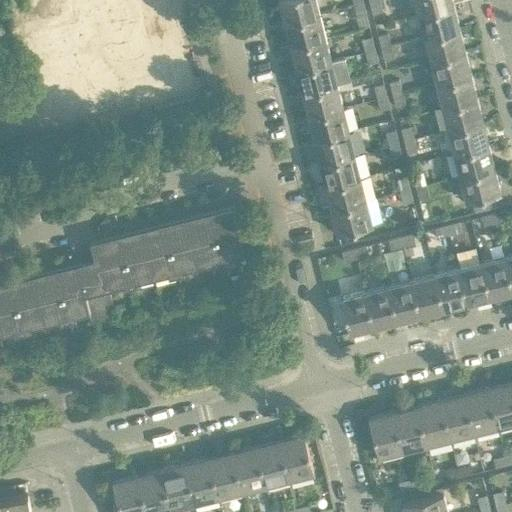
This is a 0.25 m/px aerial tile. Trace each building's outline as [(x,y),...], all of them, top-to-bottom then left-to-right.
[(138,0),(28,0),(48,78),(152,52),(138,0)] [(279,0),(284,20),(319,12),(315,0),(279,0)] [(379,0),(368,0),(372,12),(382,10),(379,0)] [(452,0),(415,0),(418,12),(453,3),(452,0)] [(363,1),(353,3),(357,16),(366,14),(363,1)] [(453,3),(418,12),(425,35),(459,27),(453,3)] [(319,12),(284,20),(290,43),(325,35),(319,12)] [(459,27),(425,35),(430,59),(465,50),(459,27)] [(387,32),(378,34),(381,46),(391,44),(387,32)] [(325,35),(290,43),(296,68),(331,59),(325,35)] [(362,38),(365,50),(375,48),(372,36),(362,38)] [(391,44),(381,46),(384,59),(394,56),(391,44)] [(375,48),(365,50),(368,63),(378,60),(375,48)] [(465,50),(430,59),(436,82),(471,73),(465,50)] [(331,59),(296,68),(302,91),(337,82),(331,59)] [(471,73),(436,82),(442,105),(477,96),(471,73)] [(399,78),(389,81),(392,93),(402,90),(399,78)] [(337,82),(302,91),(308,114),(342,105),(337,82)] [(374,84),(377,97),(386,94),(383,82),(374,84)] [(402,90),(392,93),(395,105),(405,103),(402,90)] [(386,94),(377,97),(380,109),(390,107),(386,94)] [(477,96),(442,105),(448,128),(483,119),(477,96)] [(342,105),(308,114),(314,137),(348,129),(342,105)] [(483,119),(448,128),(454,152),(488,143),(483,119)] [(411,125),(401,127),(404,139),(414,137),(411,125)] [(386,131),(388,143),(398,141),(395,128),(386,131)] [(348,129),(314,137),(319,160),(354,152),(348,129)] [(414,137),(404,139),(407,152),(417,149),(414,137)] [(398,141),(388,143),(391,156),(401,153),(398,141)] [(488,143),(454,152),(460,175),(494,167),(488,143)] [(354,152),(319,160),(325,184),(360,175),(354,152)] [(494,167),(460,175),(466,199),(500,190),(494,167)] [(422,171),(413,174),(416,186),(426,184),(422,171)] [(360,175),(325,184),(331,207),(366,199),(360,175)] [(397,178),(400,190),(410,188),(407,175),(397,178)] [(426,184),(416,186),(419,198),(429,196),(426,184)] [(410,188),(400,190),(403,202),(413,200),(410,188)] [(366,199),(331,207),(337,231),(372,222),(366,199)] [(115,312),(108,286),(244,252),(233,208),(210,214),(96,243),(103,270),(81,275),(79,265),(0,285),(0,331),(89,309),(91,318),(92,318),(92,316),(113,311),(114,312),(115,312)] [(506,209),(494,212),(496,222),(508,219),(506,209)] [(496,222),(494,212),(481,215),(483,225),(496,222)] [(465,243),(459,221),(447,224),(449,233),(452,246),(465,243)] [(449,233),(447,224),(434,227),(437,237),(449,233)] [(412,232),(400,235),(403,245),(415,242),(412,232)] [(403,245),(400,235),(388,238),(390,248),(403,245)] [(366,244),(353,247),(356,257),(368,254),(366,244)] [(353,247),(341,250),(344,260),(356,257),(353,247)] [(511,285),(504,255),(481,261),(490,295),(511,289),(511,285)] [(481,261),(458,267),(466,301),(490,295),(481,261)] [(458,267),(434,272),(443,307),(466,301),(458,267)] [(434,272),(411,278),(420,313),(443,307),(434,272)] [(411,278),(387,284),(396,319),(420,313),(411,278)] [(387,284),(364,290),(373,325),(396,319),(387,284)] [(364,290),(341,295),(349,330),(373,325),(364,290)] [(511,382),(511,378),(487,384),(497,424),(511,420),(511,382)] [(487,384),(464,390),(474,430),(497,424),(487,384)] [(464,390),(440,396),(450,436),(474,430),(464,390)] [(440,396),(416,402),(426,442),(450,436),(440,396)] [(416,402),(393,408),(403,448),(426,442),(416,402)] [(378,454),(403,448),(393,408),(367,414),(378,454)] [(304,430),(279,437),(289,477),(314,470),(304,430)] [(279,437),(256,443),(266,483),(289,477),(279,437)] [(256,443),(232,449),(242,489),(266,483),(256,443)] [(232,449),(208,454),(218,495),(242,489),(232,449)] [(495,466),(507,463),(505,453),(492,456),(495,466)] [(208,454),(184,461),(194,501),(218,495),(208,454)] [(184,461),(160,466),(170,507),(194,501),(184,461)] [(469,462),(457,465),(460,475),(472,472),(469,462)] [(447,478),(460,475),(457,465),(444,468),(447,478)] [(160,466),(137,472),(147,511),(148,511),(170,507),(160,466)] [(120,511),(147,511),(137,472),(112,478),(120,511)] [(422,474),(410,477),(412,487),(425,483),(422,474)] [(400,490),(412,487),(410,477),(398,480),(400,490)] [(0,486),(0,511),(12,511),(31,509),(28,491),(16,493),(14,483),(0,486)] [(492,491),(495,504),(505,501),(502,489),(492,491)] [(402,501),(405,511),(447,511),(443,491),(402,501)] [(486,493),(476,495),(479,508),(489,505),(486,493)] [(507,511),(505,501),(495,504),(496,511),(507,511)] [(310,511),(308,502),(296,505),(298,511),(310,511)]
